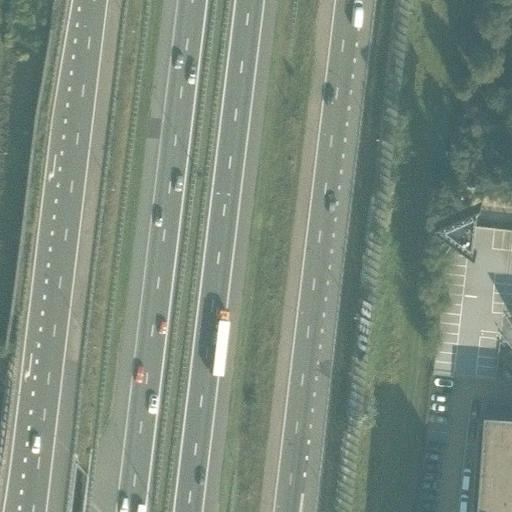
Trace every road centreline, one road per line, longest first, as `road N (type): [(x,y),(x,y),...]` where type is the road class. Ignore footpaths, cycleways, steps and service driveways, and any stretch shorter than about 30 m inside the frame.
road 1 (motorway): [(192,0),(131,511)]
road 2 (trunk): [(93,0),(33,511)]
road 3 (motorway): [(190,511),(250,0)]
road 4 (trunk): [(291,494),(349,0)]
